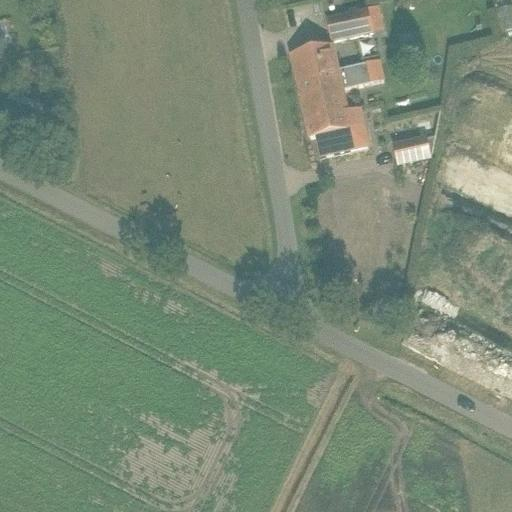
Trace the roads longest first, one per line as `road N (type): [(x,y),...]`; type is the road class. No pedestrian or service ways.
road 1 (unclassified): [(281,311),(292,283),(243,0)]
road 2 (unclassified): [(281,311),(0,169)]
road 3 (unclassified): [(511,431),(281,311)]
